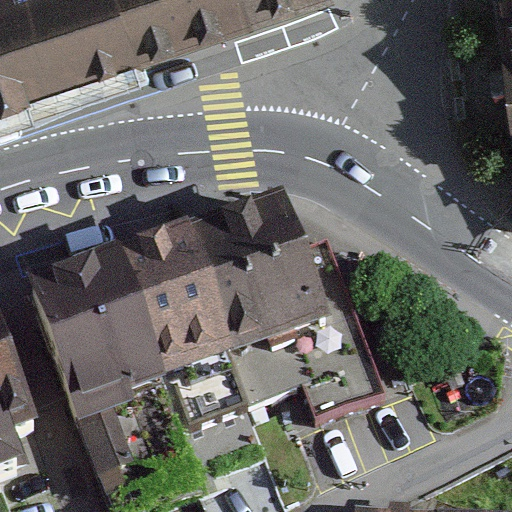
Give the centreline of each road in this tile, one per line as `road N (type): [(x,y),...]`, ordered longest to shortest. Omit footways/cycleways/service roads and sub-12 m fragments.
road 1 (secondary): [(327,164),(234,151),(110,162),(0,191)]
road 2 (secondary): [(511,286),(327,164)]
road 3 (residential): [(511,422),(350,511)]
road 4 (residential): [(327,164),(408,0)]
